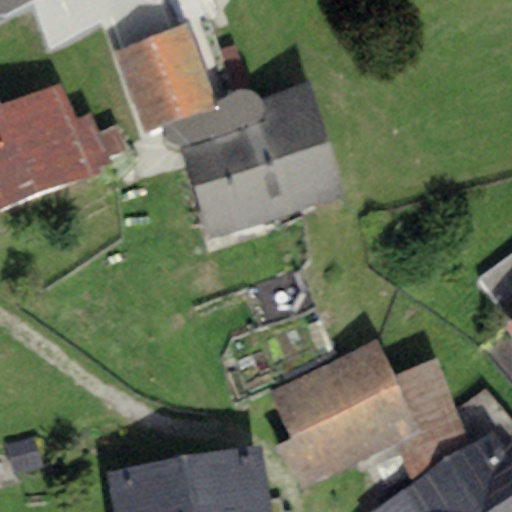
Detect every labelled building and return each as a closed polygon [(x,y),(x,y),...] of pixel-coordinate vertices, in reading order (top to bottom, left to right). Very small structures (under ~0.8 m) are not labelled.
[(182,33),(120,57),(147,128),(209,104),(182,33)] [(270,126),(190,153),(216,229),(339,187),(305,89),(263,103),(270,126)] [(0,201),(123,155),(115,133),(94,141),(86,121),(71,127),(57,91),(0,112),(0,201)] [(511,313),(511,325),(510,327),(511,329),(511,260),(487,279),(511,313)] [(420,490),(387,511),(511,511),(511,485),(486,447),(470,457),(433,366),(389,385),(374,352),(273,397),(313,476),(393,439),(420,490)] [(268,511),(257,450),(109,478),(115,511),(268,511)]
